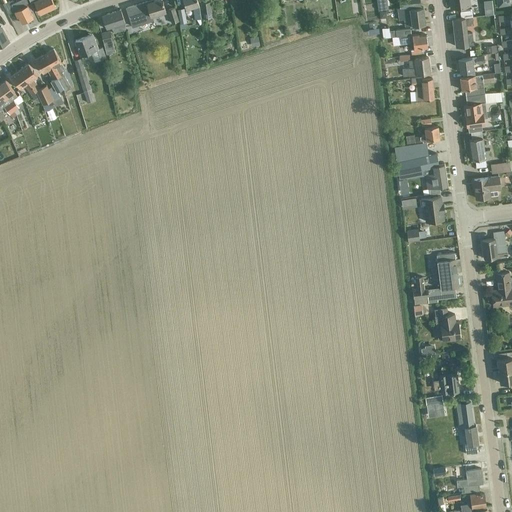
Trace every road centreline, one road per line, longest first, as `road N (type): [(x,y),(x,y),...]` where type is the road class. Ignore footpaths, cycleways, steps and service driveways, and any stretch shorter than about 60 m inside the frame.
road 1 (residential): [(500,511),(460,220)]
road 2 (residential): [(460,220),(432,0)]
road 3 (tertiary): [(0,58),(119,0)]
